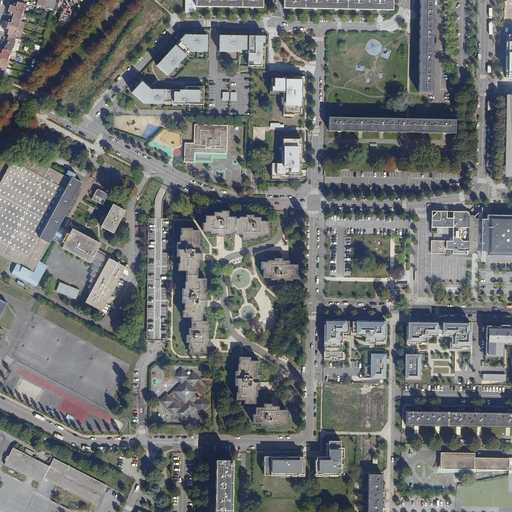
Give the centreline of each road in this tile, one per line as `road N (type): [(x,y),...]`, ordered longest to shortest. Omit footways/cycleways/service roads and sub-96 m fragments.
road 1 (residential): [(312,308),(308,440),(156,443)]
road 2 (residential): [(314,203),(201,191),(79,127)]
road 3 (residential): [(79,127),(175,25),(275,24)]
road 4 (residential): [(321,25),(314,203)]
road 5 (residential): [(156,443),(86,445),(0,402)]
road 6 (unknown): [(142,431),(113,425),(0,365)]
